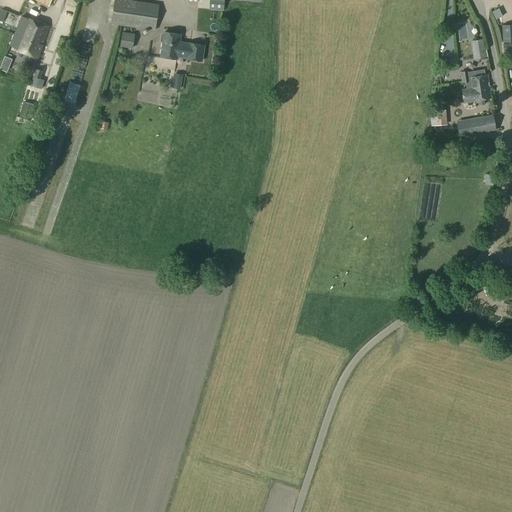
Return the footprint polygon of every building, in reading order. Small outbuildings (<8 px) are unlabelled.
[(130,0),(114,0),(111,23),(154,30),(158,4),(130,0)] [(209,0),(209,10),(223,11),(223,0),(238,0),(261,2),(261,0),(209,0)] [(506,10),(497,12),(499,20),(508,18),(506,10)] [(21,16),(10,45),(15,47),(15,49),(38,57),(42,45),(48,28),(43,26),(44,24),(27,18),(26,18),(21,16)] [(511,23),(501,25),(503,43),(511,41),(511,23)] [(122,32),(120,47),(132,48),(134,34),(122,32)] [(161,35),(160,41),(163,43),(160,57),(176,59),(177,56),(187,58),(187,59),(201,61),(204,45),(189,43),(189,44),(179,42),(180,34),(164,32),(164,34),(161,35)] [(483,40),(474,42),(477,59),(486,57),(483,40)] [(511,43),(503,44),(503,53),(511,52),(511,43)] [(151,63),(171,66),(172,60),(152,57),(151,63)] [(35,69),(32,77),(41,79),(43,71),(35,69)] [(467,70),(460,71),(462,82),(466,81),(467,89),(469,88),(470,88),(470,89),(474,88),(474,87),(477,86),(477,90),(482,89),(489,88),(487,74),(485,74),(484,69),(468,72),(467,70)] [(172,73),(169,87),(178,89),(181,75),(172,73)] [(32,77),(30,83),(42,87),(44,80),(41,79),(32,77)] [(467,89),(462,90),(464,102),(491,98),(489,88),(482,89),(477,90),(477,86),(474,87),(474,88),(470,89),(470,88),(469,88),(467,89)] [(24,101),(19,117),(30,120),(35,105),(24,101)] [(67,119),(75,121),(78,112),(70,110),(67,119)] [(445,110),(434,111),(435,125),(446,124),(445,110)] [(491,115),(457,121),(459,136),(494,130),(491,115)] [(107,131),(109,123),(101,121),(99,129),(107,131)] [(485,175),(484,185),(492,186),(492,175),(485,175)] [(33,204),(31,213),(43,216),(45,207),(33,204)]
